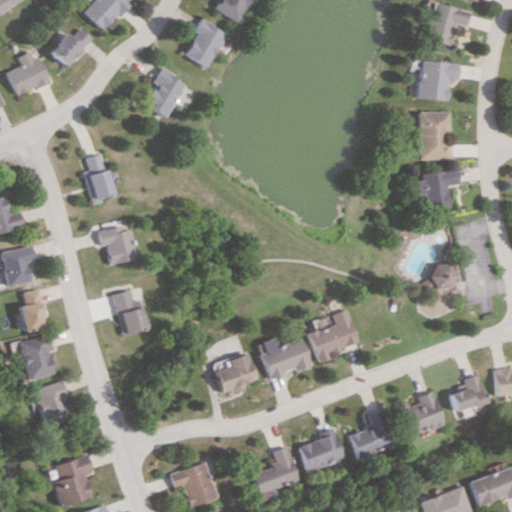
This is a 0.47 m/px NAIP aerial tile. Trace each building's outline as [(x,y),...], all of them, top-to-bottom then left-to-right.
[(97,30),(123,1),(121,0),(86,0),(76,11),(97,30)] [(212,0),(207,8),(229,22),(243,0),(212,0)] [(419,38),(443,44),(448,22),(461,26),(464,11),(427,2),(419,38)] [(177,54),(200,67),(219,32),(193,18),(187,30),(189,31),(177,54)] [(43,50),(59,66),(85,38),(73,26),(64,35),(60,32),(43,50)] [(11,56),(15,65),(0,70),(0,72),(9,95),(41,81),(28,49),(11,56)] [(453,62),(414,60),(412,98),(442,99),(443,77),(452,78),(453,62)] [(162,116),(178,79),(152,68),(147,79),(149,80),(138,106),(162,116)] [(413,159),(444,158),(444,110),(412,111),(413,159)] [(78,157),(81,169),(76,171),(85,204),(95,201),(94,197),(106,193),(95,152),(78,157)] [(415,172),(416,179),(409,180),(411,207),(444,205),(442,184),(454,183),(453,168),(415,172)] [(0,228),(15,225),(11,210),(1,213),(0,208),(0,228)] [(93,245),(100,244),(102,263),(129,259),(125,228),(116,229),(115,226),(91,229),(93,245)] [(26,260),(23,244),(0,248),(0,285),(21,281),(18,261),(26,260)] [(423,263),(424,287),(448,286),(447,262),(423,263)] [(14,292),(17,303),(10,305),(16,331),(37,326),(27,288),(14,292)] [(104,293),(114,333),(140,327),(134,305),(127,307),(123,289),(104,293)] [(326,313),(330,323),(302,333),(311,358),(353,343),(341,308),(326,313)] [(45,373),(40,348),(43,348),(40,334),(3,342),(6,357),(15,355),(20,379),(45,373)] [(253,353),(262,378),(288,368),(289,370),(305,364),(295,337),(253,353)] [(251,381),(241,352),(221,358),(224,366),(207,371),(214,392),(224,388),(224,390),(251,381)] [(487,369),(491,395),(511,391),(511,363),(511,364),(511,366),(487,369)] [(480,401),(472,373),(457,378),(460,388),(443,392),(448,410),(480,401)] [(61,418),(55,394),(58,393),(54,380),(26,387),(36,425),(61,418)] [(438,423),(427,391),(389,405),(400,436),(438,423)] [(343,432),(351,457),(387,445),(374,409),(361,413),(365,425),(343,432)] [(301,472),(338,458),(328,429),(290,444),(301,472)] [(244,471),(253,500),(275,493),(272,485),(291,479),(280,445),(265,450),(269,463),(244,471)] [(46,463),(51,478),(45,480),(52,505),(83,496),(76,472),(84,470),(79,453),(46,463)] [(161,472),(165,488),(176,485),(182,505),(210,498),(199,461),(161,472)] [(466,478),(473,504),(511,494),(511,475),(510,467),(466,478)] [(417,500),(421,511),(466,511),(470,511),(460,484),(417,500)] [(413,511),(410,502),(381,511),(413,511)]
